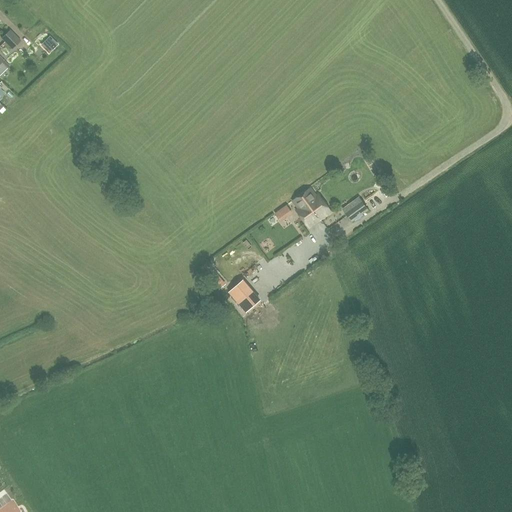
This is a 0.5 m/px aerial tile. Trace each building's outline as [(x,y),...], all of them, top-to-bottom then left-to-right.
[(12,49),(21,41),(9,29),(0,38),(12,49)] [(31,35),(36,41),(42,36),(37,30),(31,35)] [(302,194),(320,220),(332,212),(319,194),(317,195),(311,187),(302,194)] [(309,228),(320,220),(302,194),(293,200),(298,208),(296,209),(309,228)] [(352,220),(366,209),(359,199),(345,210),(352,220)] [(286,205),(275,213),(280,220),(291,212),(286,205)] [(250,255),(260,251),(254,236),(244,239),(250,255)] [(312,237),(284,257),(293,268),(321,248),(312,237)] [(259,258),(260,267),(268,266),(267,257),(259,258)] [(219,290),(225,285),(213,271),(207,276),(219,290)] [(242,280),(228,292),(246,312),(260,301),(242,280)]
